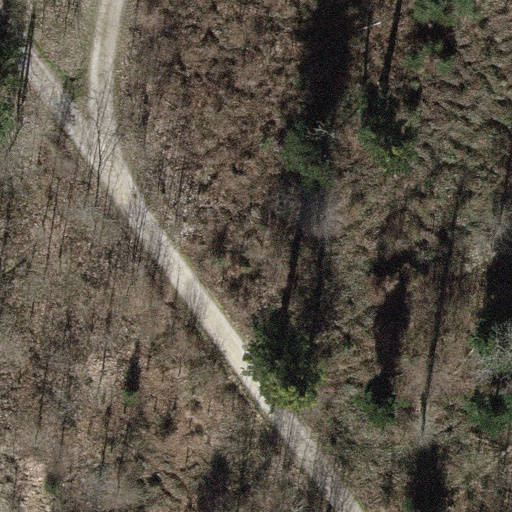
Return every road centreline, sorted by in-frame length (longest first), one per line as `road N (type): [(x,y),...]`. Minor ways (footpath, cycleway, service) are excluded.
road 1 (track): [(0,18),(350,511)]
road 2 (track): [(113,0),(101,160)]
